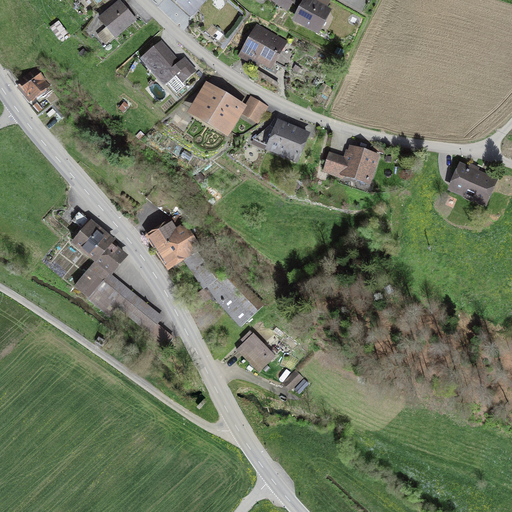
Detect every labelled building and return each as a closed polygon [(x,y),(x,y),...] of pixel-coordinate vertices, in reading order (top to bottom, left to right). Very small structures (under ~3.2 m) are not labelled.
[(205,0),(172,0),(191,16),(205,0)] [(283,0),(279,6),(286,10),(292,0),(283,0)] [(133,19),(119,3),(99,21),(105,28),(101,31),(106,37),(110,33),(113,37),(133,19)] [(309,5),(304,3),(295,21),(316,32),(327,12),(310,3),(309,5)] [(59,23),(51,29),(59,39),(67,33),(59,23)] [(268,68),(281,46),(270,39),(272,36),(263,31),(261,34),(255,31),(242,54),(251,59),(253,55),(270,65),(268,68)] [(160,44),(145,57),(152,65),(148,68),(163,85),(174,75),(181,83),(193,71),(183,60),(177,66),(170,58),(171,57),(160,44)] [(34,68),(26,75),(29,78),(19,85),(32,100),(49,86),(34,68)] [(207,91),(195,112),(224,130),(237,109),(207,91)] [(250,100),(242,113),(256,121),(264,108),(250,100)] [(268,125),(252,140),(268,147),(267,149),(295,161),(306,136),(278,124),(276,129),(268,125)] [(346,162),(328,156),(323,173),(341,178),(343,174),(367,182),(375,157),(350,149),(346,162)] [(460,167),(450,189),(484,204),(493,182),(460,167)] [(168,227),(186,255),(182,258),(203,289),(195,295),(201,303),(212,294),(219,303),(240,327),(262,307),(228,270),(223,275),(203,246),(204,246),(196,233),(192,236),(186,228),(184,229),(177,219),(178,219),(173,212),(179,205),(154,187),(146,199),(170,217),(175,222),(168,227)] [(95,260),(110,244),(108,242),(110,240),(79,212),(72,220),(80,228),(71,239),(95,260)] [(168,267),(182,258),(186,255),(168,227),(168,225),(149,238),(168,267)] [(95,260),(110,273),(122,257),(115,249),(110,244),(95,260)] [(74,287),(111,317),(118,308),(121,309),(149,333),(155,325),(161,318),(108,274),(110,273),(95,260),(93,262),(74,287)] [(149,333),(148,334),(165,348),(172,339),(155,325),(149,333)] [(260,371),(273,358),(248,332),(240,340),(243,343),(238,348),(260,371)] [(100,346),(104,342),(98,337),(94,342),(100,346)] [(289,390),(301,378),(295,372),(294,372),(283,384),(289,390)]
